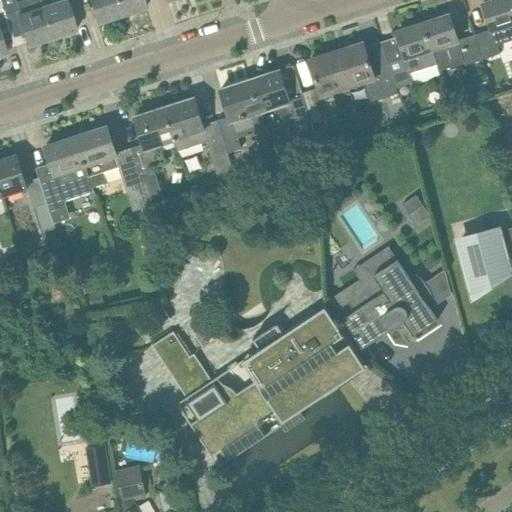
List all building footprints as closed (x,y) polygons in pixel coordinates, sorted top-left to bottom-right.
[(0,0),(0,54),(6,53),(2,40),(12,37),(0,0)] [(0,0),(12,37),(23,34),(27,46),(52,38),(41,6),(39,0),(19,0),(16,1),(15,0),(0,0)] [(76,30),(66,0),(60,0),(41,6),(52,38),(76,30)] [(116,0),(89,0),(97,23),(122,16),(116,0)] [(116,0),(122,16),(146,8),(143,0),(116,0)] [(492,0),(483,3),(491,29),(475,34),(483,59),(500,53),(497,44),(511,39),(511,2),(511,0),(492,0)] [(458,39),(450,14),(424,22),(433,49),(445,45),(450,60),(462,56),(465,65),(483,59),(475,34),(458,39)] [(424,22),(397,31),(405,57),(388,62),(398,93),(400,100),(410,97),(406,84),(413,81),(410,72),(437,63),(433,49),(424,22)] [(372,68),(363,42),(337,50),(348,86),(364,80),(371,101),(398,93),(388,62),(372,68)] [(337,50),(310,59),(319,87),(302,92),(310,115),(312,122),(339,113),(332,91),(348,86),(337,50)] [(288,97),(280,69),(250,79),(261,112),(276,107),(282,124),(310,115),(302,92),(288,97)] [(250,79),(221,88),(230,116),(216,120),(227,152),(241,148),(238,138),(266,128),(261,112),(250,79)] [(203,124),(194,97),(165,106),(175,139),(176,139),(180,150),(208,141),(219,178),(233,173),(227,152),(216,120),(203,124)] [(135,116),(138,123),(144,143),(131,147),(150,205),(165,200),(155,169),(154,165),(166,161),(160,144),(175,139),(165,106),(135,116)] [(410,110),(405,111),(408,120),(417,117),(415,112),(410,110)] [(107,125),(76,135),(89,176),(93,187),(107,182),(102,167),(118,162),(133,210),(150,205),(131,147),(115,152),(107,125)] [(46,145),(48,152),(54,172),(39,177),(47,203),(50,209),(54,224),(64,221),(66,217),(62,205),(66,204),(65,201),(94,191),(93,187),(89,176),(76,135),(46,145)] [(0,159),(0,186),(3,195),(27,188),(17,154),(0,159)] [(47,203),(34,207),(40,226),(43,237),(56,233),(54,224),(50,209),(47,203)] [(410,214),(419,227),(432,218),(423,205),(410,214)] [(349,223),(355,237),(372,230),(366,216),(349,223)] [(460,240),(474,294),(493,282),(492,277),(501,275),(501,277),(510,271),(506,258),(511,256),(511,227),(499,231),(498,230),(460,240)] [(433,312),(437,309),(436,306),(435,304),(435,302),(434,300),(433,299),(433,297),(432,295),(431,294),(430,292),(429,291),(428,289),(427,288),(426,286),(424,285),(423,284),(422,282),(421,281),(419,280),(418,279),(416,277),(412,281),(398,259),(374,274),(382,286),(385,290),(358,308),(343,318),(363,348),(395,327),(405,321),(414,335),(438,319),(433,312)] [(369,367),(325,302),(282,330),(276,320),(251,337),(257,347),(240,358),(254,378),(235,390),(233,386),(222,382),(215,375),(209,378),(207,375),(192,351),(188,354),(173,331),(153,344),(187,396),(178,402),(219,465),(369,367)] [(93,486),(111,483),(105,443),(87,446),(93,486)] [(142,511),(134,499),(146,497),(141,464),(116,469),(122,511),(142,511)] [(173,489),(159,492),(163,511),(177,508),(173,489)]
